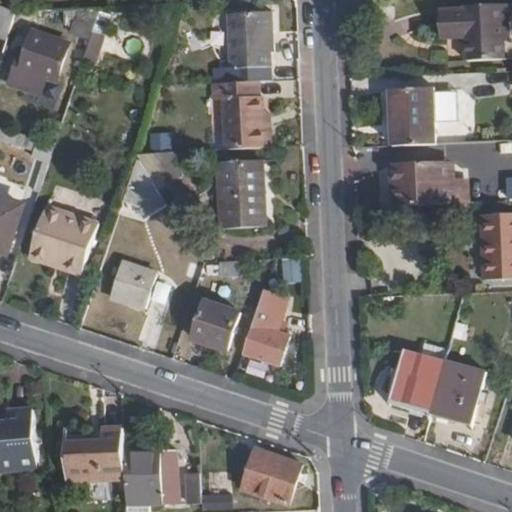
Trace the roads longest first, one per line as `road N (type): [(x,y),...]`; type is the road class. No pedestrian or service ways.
road 1 (residential): [(322,0),(341,442)]
road 2 (residential): [(341,442),(0,329)]
road 3 (residential): [(511,499),(341,442)]
